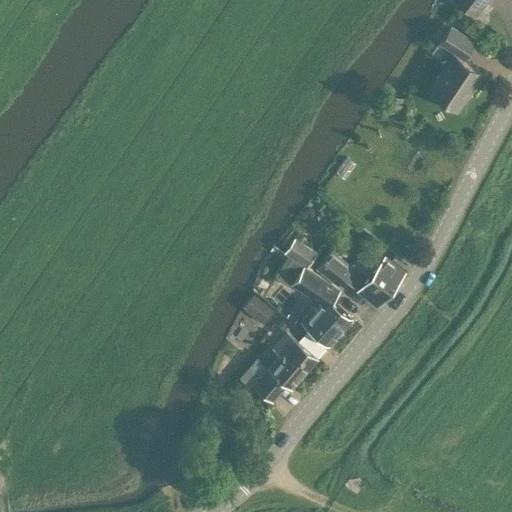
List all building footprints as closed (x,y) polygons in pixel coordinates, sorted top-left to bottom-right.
[(489,0),(453,0),(477,18),(489,0)] [(456,59),(430,98),(457,117),(482,80),(462,66),(474,48),(451,32),(440,48),(456,59)] [(389,98),(385,113),(401,117),(404,102),(389,98)] [(383,161),(394,167),(401,156),(414,164),(426,145),(403,130),(383,161)] [(284,254),(303,267),(306,269),(317,254),(295,239),(284,254)] [(331,253),(318,271),(339,287),(344,281),(378,308),(406,274),(385,257),(368,277),(354,265),(351,269),(331,253)] [(315,307),(306,316),(301,322),(328,346),(351,319),(331,302),(340,292),(321,278),(306,269),(303,267),(292,286),(325,309),(321,313),(315,307)] [(263,326),(274,313),(254,296),(242,310),(263,326)] [(269,368),(267,367),(257,358),(239,379),(250,388),(253,385),(273,403),(287,386),(292,390),(318,360),(287,332),(272,350),(279,356),(269,368)]
